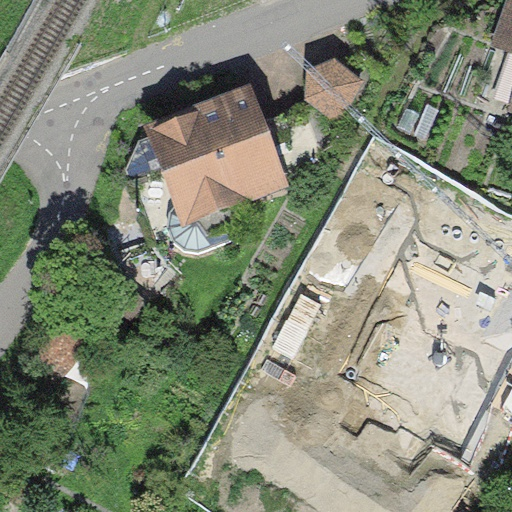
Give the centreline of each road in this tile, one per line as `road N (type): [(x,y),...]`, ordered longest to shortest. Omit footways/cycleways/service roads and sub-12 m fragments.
road 1 (residential): [(349,0),(56,112)]
road 2 (residential): [(0,318),(61,219),(67,183),(56,112)]
